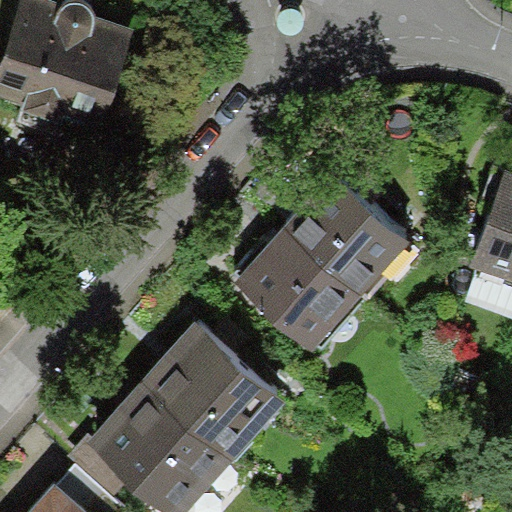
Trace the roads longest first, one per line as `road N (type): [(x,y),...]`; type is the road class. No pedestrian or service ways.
road 1 (residential): [(338,6),(0,391)]
road 2 (residential): [(511,68),(338,6)]
